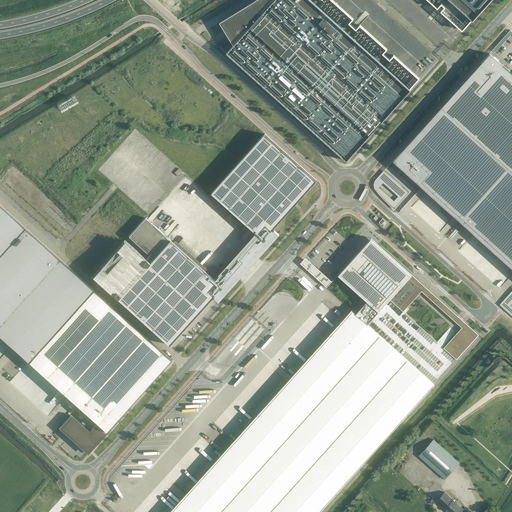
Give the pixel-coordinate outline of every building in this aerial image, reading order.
[(267,0),(225,26),(235,44),(227,52),(346,160),(410,89),(311,0),(267,0)] [(450,0),(473,20),(490,0),(450,0)] [(511,73),(490,53),(441,107),(511,170),(511,73)] [(511,170),(441,107),(393,160),(511,267),(511,170)] [(168,344),(212,296),(218,302),(240,278),(238,277),(257,257),(258,258),(279,234),(273,228),(316,180),(265,134),(212,192),(216,196),(214,198),(248,228),(250,226),(256,232),(244,246),(246,247),(227,267),(226,266),(214,279),(207,273),(209,271),(175,241),(173,243),(145,217),(128,236),(153,258),(117,298),(168,344)] [(0,205),(0,335),(88,415),(87,416),(95,423),(89,430),(71,413),(59,427),(88,453),(124,412),(123,412),(171,359),(0,205)] [(352,309),(169,511),(318,511),(434,384),(367,324),(412,274),(371,238),(338,274),(367,300),(356,313),(352,309)] [(124,239),(92,276),(113,294),(116,298),(120,294),(146,265),(149,262),(145,258),(124,239)] [(327,287),(332,281),(309,260),(303,266),(327,287)] [(511,290),(500,304),(511,314),(511,290)] [(434,439),(431,442),(419,455),(420,457),(419,458),(421,460),(423,459),(445,479),(460,463),(434,439)] [(449,511),(461,511),(464,509),(444,492),(436,501),(449,511)]
